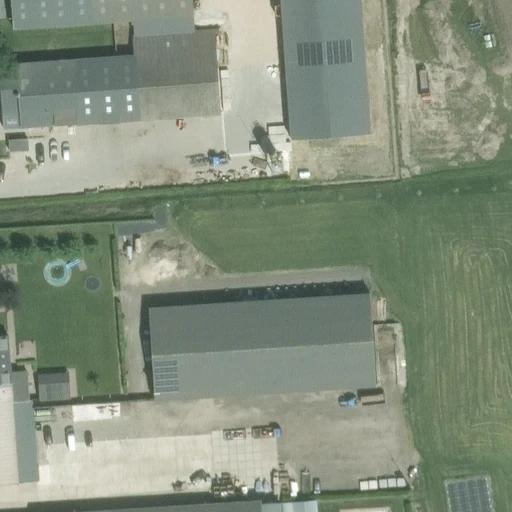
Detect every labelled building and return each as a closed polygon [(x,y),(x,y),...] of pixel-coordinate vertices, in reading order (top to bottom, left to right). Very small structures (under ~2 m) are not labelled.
[(193,15),(192,0),(11,0),(13,28),(193,15)] [(393,0),(313,0),(323,135),(403,130),(393,0)] [(36,62),(18,63),(0,64),(0,87),(2,113),(4,113),(4,110),(19,109),(20,127),(40,126),(138,120),(220,115),(214,30),(134,35),(134,56),(36,62)] [(28,139),(9,140),(10,152),(29,150),(28,139)] [(119,236),(166,230),(165,216),(118,221),(119,236)] [(149,308),(155,400),(376,386),(370,294),(149,308)] [(9,335),(0,335),(0,484),(35,482),(30,402),(27,371),(12,372),(9,335)] [(130,356),(94,359),(96,385),(76,387),(78,421),(135,417),(130,356)] [(44,374),(44,380),(73,379),(74,385),(92,384),(92,372),(44,374)] [(72,382),(43,381),(42,399),(71,399),(72,382)] [(262,511),(262,500),(221,503),(78,511),(262,511)] [(317,511),(316,501),(281,503),(281,511),(317,511)]
